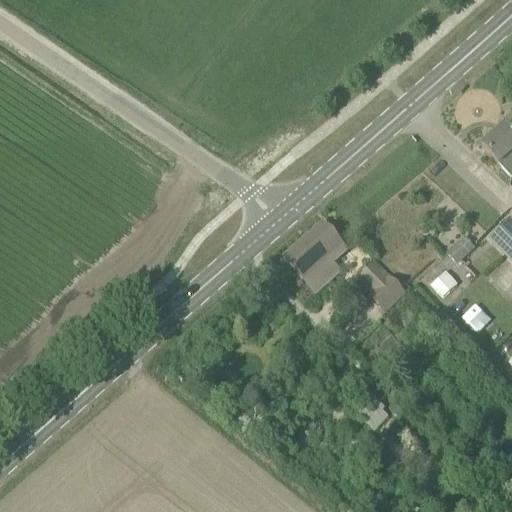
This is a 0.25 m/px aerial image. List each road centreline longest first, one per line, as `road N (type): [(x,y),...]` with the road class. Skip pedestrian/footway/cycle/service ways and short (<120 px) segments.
road 1 (secondary): [(0,466),(279,220)]
road 2 (unclassified): [(279,220),(0,25)]
road 3 (secondary): [(279,220),(511,21)]
